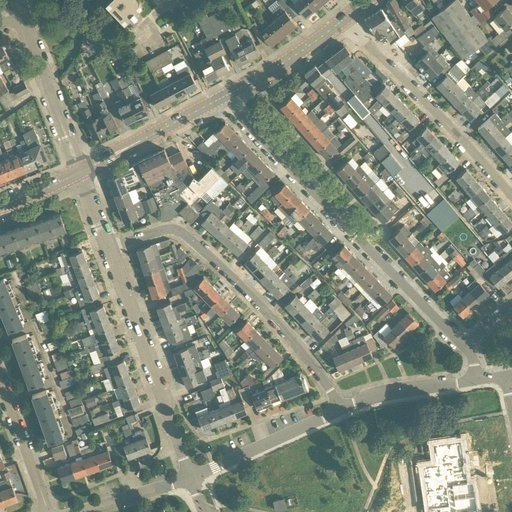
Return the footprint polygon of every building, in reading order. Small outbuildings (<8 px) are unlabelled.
[(110,0),(105,5),(124,24),(131,18),(134,20),(138,16),(135,14),(142,7),(135,0),(110,0)] [(314,11),(304,0),(298,0),(294,4),(292,2),(287,6),(282,0),(279,0),(277,2),(280,5),(271,12),(277,18),(288,32),(297,25),(296,24),(292,19),(300,12),(305,17),(304,18),(305,18),(314,11)] [(318,0),(304,0),(314,11),(322,4),(318,0)] [(413,34),(410,27),(405,20),(406,20),(394,0),(388,0),(386,2),(395,18),(399,24),(403,31),(402,31),(406,38),(407,38),(413,34)] [(417,0),(402,0),(409,9),(414,16),(424,9),(417,0)] [(455,0),(448,5),(479,47),(490,38),(488,38),(487,39),(457,0),(455,0)] [(472,13),(481,23),(493,13),(488,7),(495,0),(478,0),(481,2),(474,8),(476,10),(472,13)] [(478,47),(479,47),(448,5),(431,18),(462,59),(478,47)] [(206,37),(200,40),(219,75),(229,70),(221,54),(226,52),(224,50),(225,50),(208,17),(202,7),(194,13),(201,26),(206,37)] [(499,33),(498,34),(493,38),(491,36),(488,38),(490,38),(496,46),(503,41),(511,33),(511,32),(508,27),(511,23),(511,13),(506,7),(495,17),(496,18),(490,23),(499,33)] [(402,44),(409,40),(407,38),(406,38),(402,31),(403,31),(399,24),(395,18),(389,21),(381,9),(364,20),(377,39),(383,35),(390,45),(399,39),(402,44)] [(229,47),(230,49),(238,65),(249,59),(230,24),(223,10),(208,17),(225,50),(229,47)] [(268,25),(279,39),(288,32),(277,18),(268,25)] [(279,39),(268,25),(264,20),(257,26),(254,22),(250,25),(260,44),(266,40),(270,45),(270,46),(279,39)] [(182,30),(191,26),(188,21),(179,25),(182,30)] [(242,28),(240,29),(236,21),(230,24),(249,59),(260,54),(246,29),(242,28)] [(417,31),(420,35),(427,29),(422,24),(412,32),(413,34),(417,31)] [(433,25),(431,26),(430,27),(427,29),(420,35),(416,37),(424,46),(428,43),(439,32),(433,25)] [(166,38),(167,40),(169,45),(176,41),(172,35),(166,38)] [(93,41),(90,36),(87,37),(87,40),(85,41),(87,45),(93,41)] [(490,38),(479,47),(478,47),(485,55),(496,46),(490,38)] [(219,75),(200,40),(200,42),(195,45),(199,52),(202,58),(197,60),(208,81),(219,75)] [(172,57),(184,51),(180,43),(162,53),(168,64),(174,61),(172,57)] [(436,51),(428,43),(424,46),(418,52),(422,57),(415,64),(423,72),(436,59),(432,55),(436,51)] [(13,75),(15,74),(18,72),(2,45),(0,45),(0,66),(3,72),(9,68),(13,75)] [(334,70),(352,55),(345,45),(326,60),(334,70)] [(162,67),(168,64),(162,53),(157,56),(162,67)] [(362,103),(373,93),(368,88),(371,85),(364,78),(371,71),(354,55),(353,54),(352,55),(334,70),(362,103)] [(161,68),(162,67),(157,56),(151,59),(157,70),(161,68)] [(145,62),(151,73),(157,70),(151,59),(145,62)] [(444,74),(451,67),(444,59),(440,63),(436,59),(423,72),(430,79),(438,72),(442,77),(444,74)] [(485,72),(490,68),(481,59),(471,69),(475,74),(481,68),(485,72)] [(128,124),(136,119),(137,118),(123,88),(118,81),(106,60),(100,64),(110,81),(115,89),(120,100),(115,102),(119,108),(126,124),(128,123),(128,124)] [(455,63),(451,67),(444,74),(446,76),(436,85),(445,94),(455,84),(462,78),(462,77),(465,74),(455,63)] [(326,78),(326,77),(317,67),(315,66),(305,75),(335,110),(344,102),(333,90),(332,90),(323,80),(326,78)] [(132,70),(135,76),(137,80),(144,76),(139,67),(132,70)] [(187,68),(177,73),(187,92),(197,87),(190,73),(187,68)] [(177,73),(167,78),(177,97),(187,92),(177,73)] [(511,79),(507,73),(501,78),(507,84),(511,79)] [(123,88),(137,118),(141,116),(143,117),(146,115),(146,114),(148,113),(145,108),(150,105),(140,86),(137,80),(135,76),(130,79),(133,85),(129,87),(123,78),(118,81),(123,88)] [(0,91),(2,95),(8,92),(8,91),(0,77),(0,91)] [(167,78),(157,84),(160,89),(167,103),(177,97),(167,78)] [(307,84),(302,78),(296,83),(301,89),(307,84)] [(464,92),(459,88),(466,81),(462,78),(455,84),(445,94),(453,103),(464,92)] [(107,96),(106,93),(100,82),(95,85),(98,92),(92,95),(97,105),(102,116),(98,118),(106,134),(113,130),(112,127),(115,126),(104,101),(103,102),(102,99),(107,96)] [(17,97),(28,91),(24,83),(13,88),(17,97)] [(380,108),(384,104),(394,94),(385,86),(374,97),(377,100),(368,109),(373,115),(375,113),(380,108)] [(485,88),(483,86),(479,89),(484,94),(488,91),(485,88)] [(470,87),(464,92),(453,103),(461,112),(472,101),(478,95),(481,98),(484,94),(479,89),(476,93),(470,87)] [(160,89),(149,95),(157,108),(167,103),(160,89)] [(489,108),(499,98),(494,92),(484,102),(489,108)] [(402,103),(394,94),(384,104),(393,112),(402,103)] [(496,113),(500,109),(509,102),(505,97),(492,109),(496,113)] [(280,107),(288,116),(299,106),(291,98),(280,107)] [(481,110),(472,101),(461,112),(470,120),(481,110)] [(410,111),(402,103),(393,112),(397,117),(391,122),(395,126),(401,121),(410,111)] [(288,116),(296,124),(306,115),(299,106),(288,116)] [(378,116),(383,111),(380,108),(375,113),(378,116)] [(94,120),(89,109),(82,113),(93,136),(97,135),(98,137),(106,134),(98,118),(94,120)] [(311,111),(306,115),(296,124),(303,133),(318,119),(311,111)] [(410,111),(401,121),(410,129),(419,120),(410,111)] [(500,120),(495,113),(489,119),(478,129),(485,138),(503,122),(505,125),(508,121),(504,116),(500,120)] [(320,118),(318,119),(303,133),(311,142),(327,127),(328,126),(320,118)] [(390,131),(395,126),(391,122),(386,127),(390,131)] [(485,138),(494,147),(505,137),(510,132),(504,125),(505,125),(503,122),(485,138)] [(22,125),(25,132),(31,129),(28,123),(22,125)] [(203,141),(196,147),(203,154),(206,157),(211,152),(213,151),(233,131),(225,123),(221,127),(218,130),(215,133),(219,137),(214,142),(214,141),(208,147),(203,141)] [(390,131),(394,135),(396,132),(399,130),(395,126),(390,131)] [(311,142),(318,150),(334,136),(334,135),(327,127),(311,142)] [(418,129),(409,138),(412,140),(410,141),(416,147),(417,147),(420,150),(435,136),(426,127),(421,131),(418,129)] [(23,134),(25,139),(36,166),(47,162),(34,130),(23,134)] [(404,130),(399,135),(396,138),(400,143),(408,135),(404,130)] [(241,139),(233,131),(213,151),(216,154),(222,148),(227,153),(231,149),(241,139)] [(357,141),(352,135),(341,144),(334,136),(318,150),(326,159),(337,149),(341,154),(357,141)] [(443,144),(435,136),(420,150),(417,147),(416,147),(413,150),(418,156),(422,153),(427,159),(433,154),(443,144)] [(494,147),(502,156),(511,146),(511,145),(505,137),(494,147)] [(16,174),(26,170),(19,154),(15,156),(8,140),(7,138),(2,140),(3,142),(6,151),(9,158),(16,174)] [(26,170),(36,166),(25,139),(19,141),(20,144),(16,146),(19,154),(26,170)] [(231,159),(234,163),(249,148),(241,139),(231,149),(236,154),(231,159)] [(441,162),(451,153),(443,144),(433,154),(441,162)] [(379,162),(389,154),(390,153),(382,145),(377,149),(377,148),(373,152),(373,153),(372,154),(378,161),(379,162)] [(511,146),(502,156),(510,165),(511,163),(511,146)] [(257,156),(249,148),(234,163),(242,171),(247,166),(257,156)] [(9,158),(4,160),(0,149),(0,163),(6,178),(16,174),(9,158)] [(180,151),(179,151),(168,156),(164,149),(154,154),(166,180),(180,194),(189,184),(193,176),(180,151)] [(418,156),(413,150),(410,154),(411,155),(415,159),(418,156)] [(441,162),(436,168),(441,174),(443,173),(450,171),(459,162),(451,153),(441,162)] [(161,211),(160,221),(170,220),(179,211),(179,212),(188,203),(180,194),(166,180),(154,154),(153,155),(154,156),(153,157),(146,160),(145,160),(145,159),(138,162),(148,183),(150,187),(161,211)] [(265,164),(257,156),(247,166),(255,174),(265,164)] [(337,171),(344,179),(355,170),(347,161),(337,171)] [(142,186),(148,183),(138,162),(120,172),(121,174),(108,179),(114,196),(128,191),(142,186)] [(344,179),(352,188),(367,175),(367,174),(371,170),(364,162),(355,170),(344,179)] [(255,174),(263,183),(264,182),(273,173),(265,164),(255,174)] [(204,190),(213,199),(228,184),(211,167),(199,180),(193,177),(193,176),(189,184),(180,194),(188,203),(190,205),(204,190)] [(456,178),(464,187),(474,178),(466,169),(456,178)] [(386,179),(391,175),(388,171),(383,176),(381,177),(384,180),(386,179)] [(438,178),(434,181),(438,186),(447,178),(443,173),(441,174),(442,175),(438,178)] [(352,188),(359,196),(375,183),(367,175),(352,188)] [(482,187),(474,178),(464,187),(471,196),(482,187)] [(264,182),(263,183),(260,186),(259,186),(246,198),(251,203),(269,186),(264,182)] [(359,196),(367,205),(382,192),(375,183),(359,196)] [(274,194),(283,203),(293,193),(284,184),(274,194)] [(489,196),(482,187),(471,196),(479,205),(489,196)] [(451,193),(456,198),(460,195),(455,190),(451,193)] [(128,191),(114,196),(119,209),(133,204),(128,191)] [(367,205),(375,214),(390,200),(382,192),(367,205)] [(293,193),(283,203),(279,207),(286,215),(301,201),(293,193)] [(451,193),(447,196),(452,202),(456,198),(451,193)] [(497,205),(489,196),(479,205),(487,214),(497,205)] [(147,199),(140,201),(143,208),(145,214),(157,209),(153,197),(147,199)] [(459,216),(444,198),(426,214),(441,232),(459,216)] [(199,210),(203,207),(195,200),(192,203),(199,210)] [(390,200),(375,214),(383,223),(395,212),(398,209),(390,200)] [(301,201),(286,215),(294,223),(309,209),(301,201)] [(199,214),(190,205),(188,203),(179,212),(190,222),(197,216),(199,214)] [(137,217),(135,211),(133,204),(119,209),(124,222),(137,217)] [(215,216),(211,212),(214,208),(209,204),(199,214),(197,216),(203,221),(201,223),(210,231),(220,220),(225,214),(228,216),(231,213),(226,208),(223,211),(220,209),(215,216)] [(226,208),(231,213),(235,209),(229,204),(226,208)] [(505,214),(497,205),(487,214),(495,223),(505,214)] [(266,219),(271,214),(265,208),(260,212),(266,219)] [(467,211),(472,216),(475,213),(471,208),(467,211)] [(309,209),(294,223),(293,224),(301,232),(306,227),(317,217),(309,209)] [(467,211),(463,215),(468,220),(472,216),(467,211)] [(54,213),(43,217),(40,218),(41,221),(37,222),(41,236),(47,235),(48,238),(60,233),(59,230),(65,229),(60,214),(55,216),(54,213)] [(511,224),(511,222),(505,214),(495,223),(503,233),(511,224)] [(317,217),(306,227),(314,236),(325,226),(317,217)] [(220,220),(210,231),(219,239),(229,228),(220,220)] [(244,224),(249,228),(252,224),(248,220),(244,224)] [(18,228),(13,230),(18,244),(24,242),(25,245),(37,241),(36,238),(41,236),(37,222),(32,224),(31,221),(17,226),(18,228)] [(238,236),(238,235),(242,231),(233,223),(229,228),(219,239),(228,247),(238,236)] [(249,228),(244,224),(241,227),(246,232),(249,228)] [(254,240),(263,231),(258,226),(249,236),(254,240)] [(319,248),(322,244),(333,234),(325,226),(314,236),(310,239),(319,248)] [(483,229),(487,234),(491,231),(487,226),(483,229)] [(8,229),(0,231),(0,250),(1,253),(14,249),(13,246),(18,244),(13,230),(9,232),(8,229)] [(389,239),(397,247),(407,238),(399,229),(389,239)] [(483,229),(479,233),(483,238),(487,234),(483,229)] [(263,248),(275,237),(270,232),(258,243),(263,248)] [(444,235),(441,232),(436,236),(439,240),(444,235)] [(238,236),(228,247),(238,255),(247,244),(238,236)] [(397,247),(404,256),(415,246),(407,238),(397,247)] [(169,239),(159,242),(160,248),(168,245),(171,252),(177,250),(174,243),(171,244),(169,239)] [(415,246),(404,256),(412,264),(429,249),(426,245),(424,247),(419,242),(415,246)] [(156,243),(137,249),(141,261),(159,255),(156,243)] [(341,248),(337,244),(332,248),(337,252),(341,248)] [(496,254),(502,249),(499,245),(493,250),(496,254)] [(271,250),(275,255),(279,251),(274,246),(271,250)] [(338,267),(352,254),(344,246),(333,256),(338,260),(335,263),(338,267)] [(181,262),(188,255),(179,248),(177,250),(171,252),(173,259),(178,257),(180,262),(181,262)] [(511,248),(508,252),(507,250),(505,252),(505,253),(502,255),(511,266),(511,248)] [(412,264),(419,273),(435,259),(430,254),(433,252),(429,249),(412,264)] [(496,254),(499,257),(493,262),(494,264),(507,280),(511,275),(511,266),(502,255),(505,253),(505,252),(502,249),(496,254)] [(87,262),(82,250),(79,252),(69,255),(68,250),(60,253),(65,266),(66,270),(87,262)] [(275,255),(271,250),(267,253),(272,258),(275,255)] [(253,271),(264,261),(255,252),(244,262),(253,271)] [(360,262),(352,254),(338,267),(346,276),(350,272),(360,262)] [(163,268),(159,255),(141,261),(145,274),(163,268)] [(179,276),(180,275),(186,274),(196,263),(191,258),(184,265),(182,267),(177,269),(179,276)] [(427,282),(443,267),(445,265),(443,262),(440,265),(435,259),(419,273),(427,282)] [(475,259),(469,263),(473,267),(478,263),(475,259)] [(264,261),(253,271),(261,280),(272,270),(264,261)] [(69,281),(78,278),(91,273),(87,262),(66,270),(65,266),(60,268),(63,275),(66,273),(69,281)] [(368,270),(360,262),(350,272),(358,280),(368,270)] [(188,282),(195,275),(196,276),(202,268),(196,263),(186,274),(188,282)] [(485,271),(478,263),(473,267),(479,275),(484,280),(485,280),(486,282),(492,289),(497,286),(498,287),(507,280),(494,264),(485,271)] [(292,272),(287,267),(283,271),(288,276),(292,272)] [(447,272),(443,267),(427,282),(435,291),(446,281),(442,276),(447,272)] [(475,279),(479,275),(473,267),(470,270),(468,272),(475,279)] [(167,280),(163,268),(145,274),(149,286),(167,280)] [(272,270),(261,280),(269,289),(280,279),(272,270)] [(376,279),(368,270),(358,280),(366,289),(376,279)] [(95,284),(91,273),(78,278),(82,289),(95,284)] [(173,295),(183,291),(190,289),(188,282),(186,274),(180,275),(183,284),(170,289),(171,290),(173,295)] [(192,293),(197,291),(203,297),(212,287),(203,278),(193,287),(190,289),(183,291),(186,296),(192,293)] [(312,282),(308,278),(300,285),(304,289),(312,282)] [(0,307),(13,302),(11,297),(14,296),(9,283),(6,284),(4,279),(0,280),(0,307)] [(280,279),(269,289),(277,298),(289,288),(280,279)] [(384,287),(376,279),(366,289),(374,297),(384,287)] [(166,294),(171,290),(170,289),(167,280),(149,286),(153,298),(166,294)] [(489,294),(476,280),(474,282),(473,280),(467,286),(480,301),(489,294)] [(40,291),(36,282),(26,287),(29,296),(40,291)] [(82,289),(75,292),(73,288),(69,290),(71,297),(75,295),(80,307),(93,302),(92,298),(99,295),(95,284),(82,289)] [(480,301),(467,286),(466,286),(470,291),(462,298),(471,309),(480,301)] [(203,297),(207,301),(202,306),(202,307),(199,309),(201,313),(199,315),(200,315),(206,312),(221,296),(212,287),(203,297)] [(392,295),(384,287),(374,297),(382,305),(392,295)] [(311,293),(316,298),(319,294),(315,289),(311,293)] [(71,297),(69,290),(64,292),(61,293),(62,296),(65,295),(66,298),(71,297)] [(31,303),(42,299),(43,299),(40,292),(28,297),(31,303)] [(316,298),(311,293),(307,296),(312,301),(316,298)] [(339,298),(347,306),(352,302),(344,294),(339,298)] [(471,309),(462,298),(458,294),(449,302),(462,317),(471,309)] [(293,314),(304,304),(295,295),(284,305),(293,314)] [(200,315),(201,317),(202,320),(210,315),(211,316),(216,310),(220,314),(230,305),(221,296),(206,312),(200,315)] [(399,307),(392,300),(386,306),(393,313),(399,307)] [(161,319),(174,314),(187,309),(192,307),(189,301),(184,303),(172,307),(170,303),(156,308),(161,319)] [(24,319),(19,307),(18,306),(15,307),(13,302),(0,307),(0,309),(1,312),(0,312),(0,317),(4,327),(7,326),(9,331),(23,325),(21,320),(24,319)] [(304,304),(293,314),(301,323),(312,313),(304,304)] [(350,314),(340,304),(334,310),(336,312),(334,314),(336,316),(342,322),(350,314)] [(85,308),(81,309),(85,321),(87,324),(107,316),(103,305),(95,308),(94,305),(85,308)] [(230,305),(220,314),(229,324),(239,314),(230,305)] [(382,319),(385,316),(389,312),(392,314),(393,313),(386,306),(377,314),(382,319)] [(331,307),(324,314),(326,316),(334,310),(331,307)] [(309,332),(326,316),(324,314),(323,313),(323,314),(317,308),(312,313),(301,323),(309,332)] [(326,316),(329,319),(334,314),(336,312),(334,310),(326,316)] [(36,314),(39,324),(48,320),(44,311),(36,314)] [(400,321),(410,331),(418,323),(408,312),(400,321)] [(161,319),(165,331),(179,325),(174,314),(161,319)] [(345,323),(346,327),(360,319),(354,314),(345,323)] [(98,333),(111,328),(107,316),(87,324),(85,321),(81,323),(83,329),(87,328),(88,330),(96,327),(98,333)] [(330,321),(331,321),(329,319),(326,316),(309,332),(318,341),(329,331),(325,327),(331,322),(330,321)] [(40,324),(42,330),(50,327),(52,327),(50,321),(40,324)] [(236,331),(243,338),(245,340),(255,330),(246,321),(236,331)] [(410,331),(400,321),(392,329),(402,339),(410,331)] [(402,339),(392,329),(386,323),(373,336),(382,348),(388,342),(393,347),(402,339)] [(169,342),(180,338),(182,342),(191,339),(191,338),(189,333),(183,335),(179,325),(165,331),(169,342)] [(215,331),(219,335),(224,329),(220,326),(215,331)] [(111,328),(98,333),(102,343),(115,338),(111,328)] [(245,340),(251,345),(240,356),(240,357),(235,361),(238,364),(244,359),(249,353),(264,339),(255,330),(245,340)] [(334,344),(333,343),(337,339),(334,333),(329,339),(322,345),(326,351),(334,344)] [(347,337),(349,341),(349,343),(341,347),(344,352),(350,366),(361,361),(352,340),(355,339),(353,334),(347,337)] [(11,346),(12,349),(16,360),(19,359),(21,363),(35,358),(33,353),(36,352),(31,339),(28,340),(26,335),(12,340),(14,345),(11,346)] [(352,340),(361,361),(372,356),(371,352),(377,350),(372,338),(365,340),(363,335),(355,339),(352,340)] [(102,343),(95,346),(94,343),(89,345),(92,352),(96,350),(101,363),(117,357),(115,352),(120,350),(115,338),(102,343)] [(259,363),(263,358),(273,348),(264,339),(249,353),(259,363)] [(60,346),(58,341),(57,340),(47,344),(50,350),(60,346)] [(234,351),(222,340),(218,344),(227,358),(234,351)] [(173,353),(178,365),(192,359),(198,357),(194,345),(173,353)] [(263,358),(273,367),(283,357),(273,348),(263,358)] [(57,371),(58,371),(68,367),(62,351),(51,355),(54,362),(53,362),(57,371)] [(350,366),(344,352),(332,357),(338,371),(350,366)] [(107,379),(109,378),(128,371),(123,360),(119,362),(117,357),(101,363),(89,368),(91,375),(99,372),(98,370),(103,368),(107,379)] [(192,359),(178,365),(182,376),(196,370),(203,368),(198,357),(192,359)] [(43,382),(42,378),(41,377),(44,375),(40,363),(37,364),(35,358),(21,363),(22,368),(20,369),(25,382),(27,381),(29,387),(43,382)] [(244,359),(238,364),(242,368),(247,362),(244,359)] [(232,373),(228,366),(215,371),(217,379),(220,378),(232,373)] [(270,375),(280,399),(281,400),(307,389),(307,390),(308,389),(304,379),(302,380),(300,375),(284,381),(279,366),(276,370),(270,375)] [(266,379),(270,375),(276,370),(273,367),(271,369),(269,367),(261,375),(266,379)] [(200,382),(200,381),(207,379),(203,368),(196,370),(182,376),(186,388),(200,382)] [(128,371),(109,378),(113,389),(119,387),(132,382),(128,371)] [(271,404),(271,403),(280,399),(270,375),(266,379),(262,381),(265,388),(264,388),(265,390),(252,394),(249,385),(244,387),(250,406),(255,404),(257,409),(271,404)] [(72,377),(59,381),(61,389),(74,384),(72,377)] [(224,387),(220,378),(217,379),(210,382),(214,391),(219,389),(221,388),(224,387)] [(243,388),(244,387),(249,385),(250,385),(244,378),(240,383),(243,388)] [(119,387),(123,398),(136,393),(132,382),(119,387)] [(216,397),(212,387),(201,391),(203,399),(204,401),(216,397)] [(236,417),(228,397),(225,390),(224,387),(221,388),(219,389),(223,402),(218,404),(220,408),(225,421),(236,417)] [(237,402),(232,388),(225,390),(228,397),(236,417),(247,413),(245,407),(250,406),(244,387),(243,388),(237,390),(241,400),(237,402)] [(67,400),(68,400),(79,396),(76,388),(64,393),(67,400)] [(40,419),(55,414),(53,409),(56,408),(51,395),(48,396),(46,391),(32,396),(34,401),(31,402),(36,416),(39,415),(40,419)] [(119,405),(122,411),(127,409),(140,405),(136,393),(123,398),(112,402),(113,407),(119,405)] [(84,400),(87,408),(97,404),(94,396),(84,400)] [(67,410),(70,416),(83,411),(78,398),(68,402),(71,408),(67,410)] [(220,408),(209,413),(214,426),(225,421),(220,408)] [(137,413),(127,417),(126,418),(128,424),(130,430),(133,429),(131,423),(139,420),(137,413)] [(202,430),(214,426),(209,413),(197,417),(202,430)] [(63,438),(62,434),(61,432),(64,431),(59,418),(56,420),(55,414),(40,419),(42,424),(39,425),(44,438),(47,437),(49,443),(63,438)] [(71,419),(73,426),(88,421),(85,414),(71,419)] [(94,426),(110,420),(107,414),(92,419),(94,426)] [(130,430),(128,424),(122,427),(125,436),(132,434),(130,430)] [(75,430),(77,436),(87,432),(85,426),(75,430)] [(106,447),(112,444),(105,426),(99,428),(106,447)] [(134,434),(132,435),(135,441),(140,454),(151,450),(143,431),(134,434)] [(434,508),(434,511),(466,511),(477,511),(473,481),(467,482),(464,462),(466,461),(463,439),(433,443),(436,463),(422,465),(428,509),(434,508)] [(76,440),(71,442),(72,444),(66,446),(69,456),(76,454),(75,453),(80,451),(76,440)] [(128,458),(140,454),(135,441),(123,445),(128,458)] [(63,445),(51,449),(54,457),(59,455),(61,458),(67,456),(63,445)] [(80,451),(83,459),(87,473),(100,469),(95,455),(92,447),(80,451)] [(113,464),(108,450),(95,455),(100,469),(113,464)] [(87,473),(83,459),(70,463),(75,477),(87,473)] [(62,482),(75,477),(70,463),(57,468),(62,482)] [(12,486),(12,487),(9,479),(10,478),(8,472),(1,474),(4,481),(0,482),(0,492),(5,505),(18,500),(12,486)] [(274,501),(276,510),(276,511),(286,508),(288,508),(285,498),(285,497),(284,498),(274,501)]
